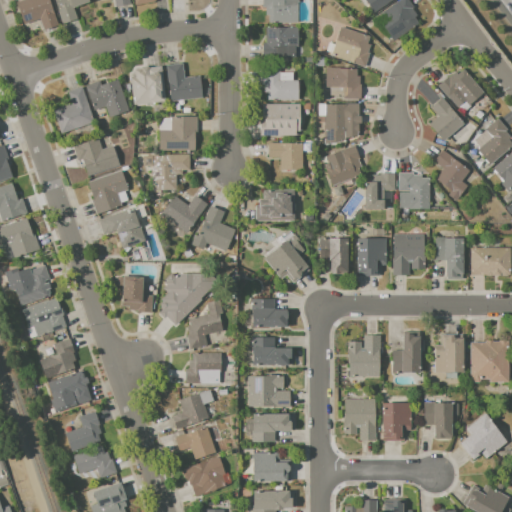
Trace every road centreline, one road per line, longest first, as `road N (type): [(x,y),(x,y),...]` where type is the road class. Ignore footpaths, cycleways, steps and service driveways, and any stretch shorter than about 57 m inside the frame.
road 1 (residential): [(0,39),(168,511)]
road 2 (residential): [(320,511),(324,310),(511,304)]
road 3 (residential): [(231,29),(149,36),(13,78)]
road 4 (residential): [(230,0),(231,173)]
road 5 (residential): [(395,138),(393,97),(408,67),(460,18)]
